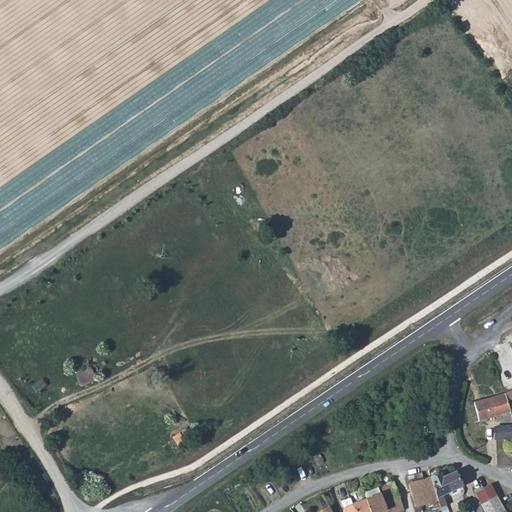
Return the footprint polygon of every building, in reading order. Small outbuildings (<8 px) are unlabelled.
[(77,374),(83,385),(97,377),(90,366),(77,374)] [(510,411),(505,394),(498,396),(486,399),(474,403),(479,421),(484,420),(497,416),(510,411)] [(494,427),(495,441),(511,439),(511,426),(494,427)] [(172,436),(179,447),(192,439),(184,427),(172,436)] [(423,510),(440,504),(431,477),(429,474),(425,475),(426,478),(424,478),(422,473),(407,477),(409,484),(409,485),(416,506),(418,505),(420,509),(423,508),(423,510)] [(431,477),(440,504),(443,511),(448,511),(443,494),(457,489),(461,487),(455,473),(442,477),(441,474),(439,474),(437,473),(433,474),(431,477)] [(380,494),(353,504),(356,511),(385,511),(386,511),(398,511),(404,510),(393,482),(378,488),(380,494)] [(479,490),(484,500),(496,494),(491,484),(479,490)] [(484,500),(490,511),(501,511),(505,510),(496,494),(484,500)] [(356,511),(353,504),(350,498),(341,502),(345,511),(356,511)]
